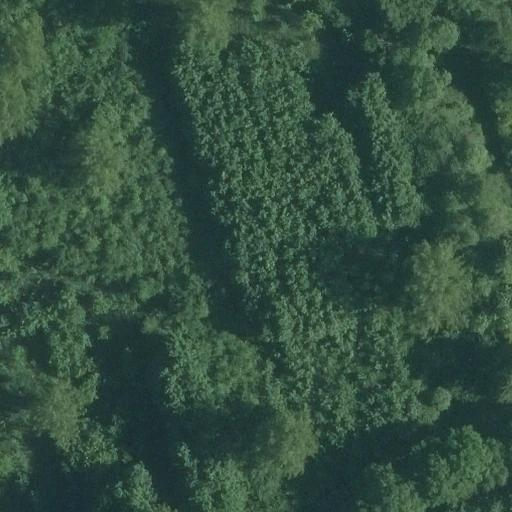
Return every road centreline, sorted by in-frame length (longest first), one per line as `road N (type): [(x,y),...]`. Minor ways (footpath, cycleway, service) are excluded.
road 1 (track): [(511,412),(452,429),(325,511)]
road 2 (track): [(511,182),(465,31),(447,0)]
